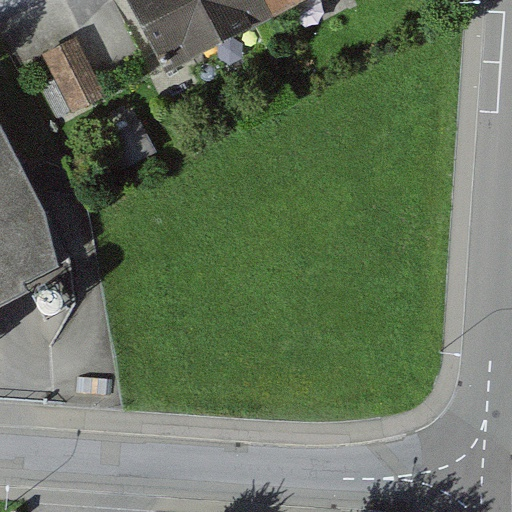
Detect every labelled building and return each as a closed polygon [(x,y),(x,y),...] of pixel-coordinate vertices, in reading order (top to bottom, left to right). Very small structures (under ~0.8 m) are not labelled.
[(271,27),(256,0),(127,0),(169,80),(271,27)] [(256,0),(271,27),(323,0),(256,0)] [(103,96),(75,42),(45,57),(73,111),(103,96)] [(115,146),(126,165),(152,152),(141,132),(115,146)] [(0,296),(70,260),(0,133),(0,296)]
